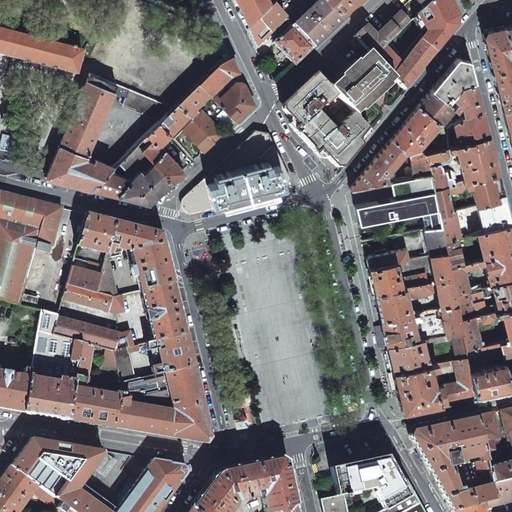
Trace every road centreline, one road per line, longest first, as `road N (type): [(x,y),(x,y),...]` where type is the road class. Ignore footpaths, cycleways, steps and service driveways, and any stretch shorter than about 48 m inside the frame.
road 1 (residential): [(382,425),(323,195)]
road 2 (residential): [(177,228),(223,455)]
road 3 (residential): [(473,23),(323,195)]
road 4 (residential): [(25,428),(223,455)]
road 5 (residential): [(473,23),(511,197)]
road 6 (residential): [(165,220),(0,179)]
road 7 (residential): [(267,104),(173,197),(165,220)]
road 8 (residential): [(378,0),(267,104)]
road 9 (residential): [(323,195),(177,228)]
road 10 (residential): [(382,425),(511,398)]
